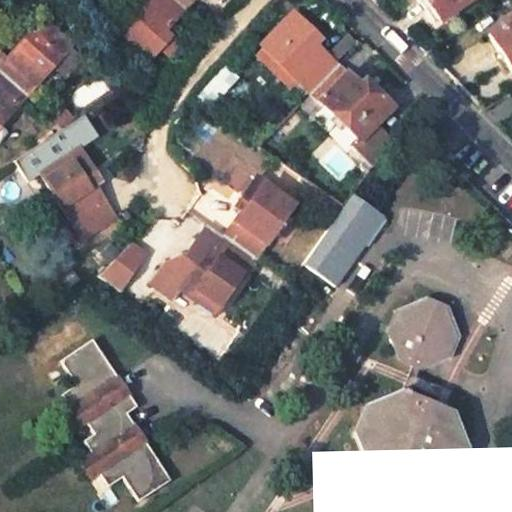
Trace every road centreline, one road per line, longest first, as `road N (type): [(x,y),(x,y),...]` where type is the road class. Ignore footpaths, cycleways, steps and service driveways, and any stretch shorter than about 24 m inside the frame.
road 1 (residential): [(262,0),(221,41),(163,124),(158,161),(176,194)]
road 2 (unclassified): [(347,0),(511,161)]
